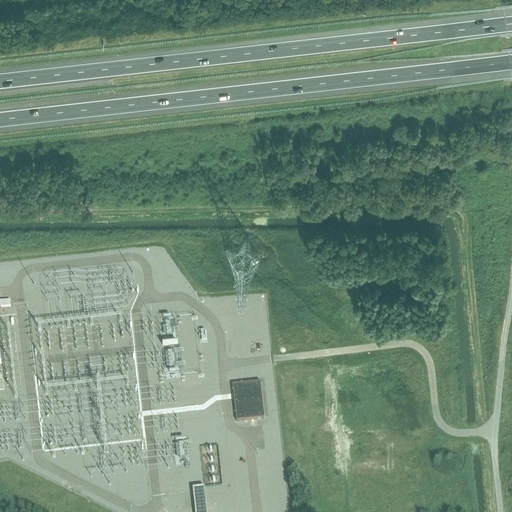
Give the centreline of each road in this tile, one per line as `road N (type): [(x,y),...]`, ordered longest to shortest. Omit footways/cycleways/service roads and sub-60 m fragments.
road 1 (motorway): [(0,121),(511,63)]
road 2 (motorway): [(511,25),(0,82)]
